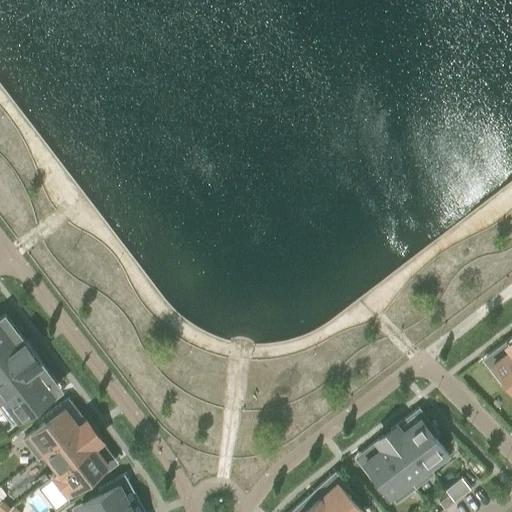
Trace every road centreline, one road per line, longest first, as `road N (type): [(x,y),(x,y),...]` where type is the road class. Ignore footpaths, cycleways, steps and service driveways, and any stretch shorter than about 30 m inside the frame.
road 1 (residential): [(243,509),(278,469),(418,359),(511,454)]
road 2 (residential): [(9,257),(168,456),(193,506)]
